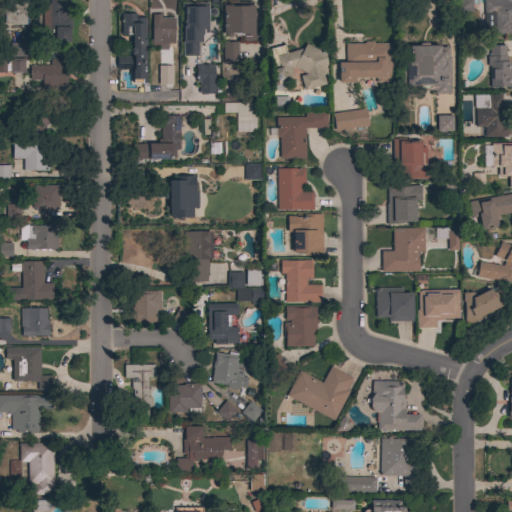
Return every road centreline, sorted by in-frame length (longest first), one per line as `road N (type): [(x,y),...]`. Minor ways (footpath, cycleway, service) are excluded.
road 1 (residential): [(102,0),(102,438)]
road 2 (residential): [(474,376),(353,342),(344,173)]
road 3 (residential): [(462,511),(463,398),(483,358),(511,338)]
